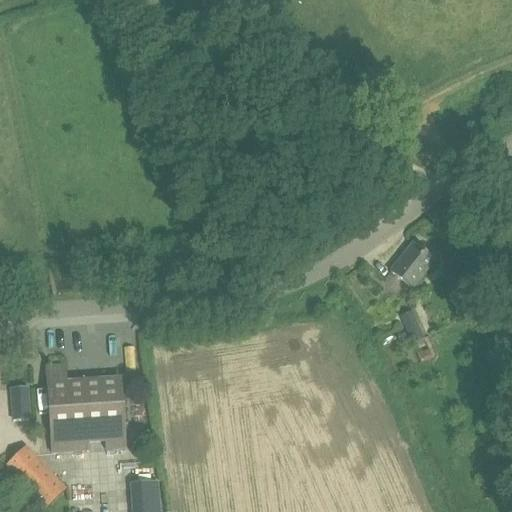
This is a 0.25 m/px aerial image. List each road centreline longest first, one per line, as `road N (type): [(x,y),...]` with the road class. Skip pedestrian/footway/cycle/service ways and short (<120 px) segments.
road 1 (unclassified): [(0,314),(291,286),(337,266),(511,147)]
road 2 (track): [(453,182),(471,215),(511,385)]
